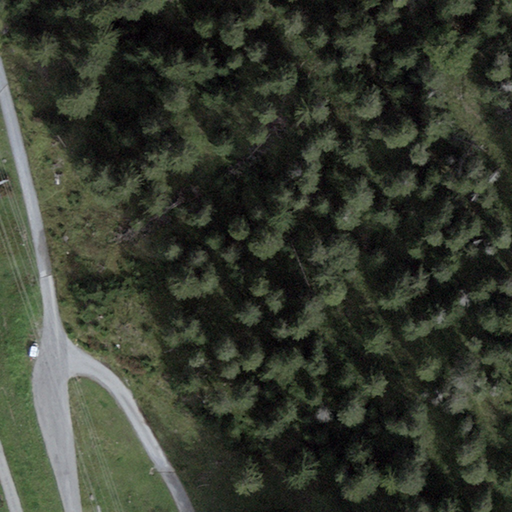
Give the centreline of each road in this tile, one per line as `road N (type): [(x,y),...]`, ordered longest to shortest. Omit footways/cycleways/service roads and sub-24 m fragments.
road 1 (track): [(0,76),(63,356)]
road 2 (track): [(63,356),(110,385),(192,511)]
road 3 (track): [(63,356),(48,373),(49,401),(71,511)]
